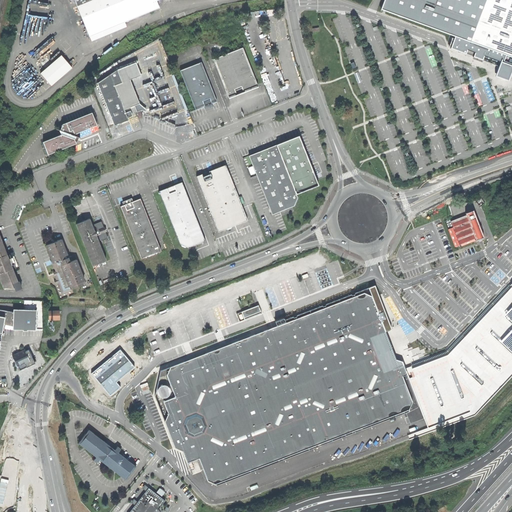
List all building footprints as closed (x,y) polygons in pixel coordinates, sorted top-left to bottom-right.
[(75,0),(77,5),(89,37),(160,7),(157,0),(75,0)] [(511,0),(384,0),(381,9),(450,35),(456,37),(452,48),(501,66),(497,77),(503,79),(509,82),(511,74),(511,0)] [(214,59),(229,96),(242,91),(255,86),(257,82),(243,47),(214,59)] [(52,85),(72,67),(61,56),(41,73),(52,85)] [(137,62),(118,69),(123,82),(115,85),(125,109),(140,103),(131,79),(142,75),(137,62)] [(204,106),(217,101),(201,62),(180,70),(196,109),(204,106)] [(98,82),(115,125),(122,123),(129,120),(125,109),(115,85),(123,82),(118,69),(98,82)] [(97,125),(92,112),(63,124),(61,130),(59,129),(61,135),(43,142),(48,155),(67,147),(77,143),(75,139),(76,135),(75,135),(75,134),(97,125)] [(272,215),(296,205),(298,199),(296,194),(319,185),(316,178),(299,136),(261,151),(249,156),(272,215)] [(197,177),(219,232),(226,229),(231,231),(233,226),(248,220),(226,165),(210,171),(197,177)] [(187,248),(205,240),(182,182),(169,187),(159,191),(180,244),(181,245),(182,246),(185,247),(186,247),(187,248)] [(158,252),(161,251),(140,199),(132,202),(121,206),(142,259),(144,258),(146,259),(148,256),(150,257),(151,255),(154,256),(155,254),(157,254),(158,252)] [(476,240),(484,237),(473,210),(466,213),(466,215),(451,221),(460,244),(475,238),(476,240)] [(76,224),(93,266),(107,260),(99,241),(107,238),(108,237),(106,231),(104,232),(102,228),(104,228),(102,222),(100,222),(92,225),(90,218),(83,221),(76,224)] [(0,277),(4,287),(18,282),(12,268),(9,260),(7,255),(3,245),(0,245),(0,242),(2,241),(0,235),(0,277)] [(73,289),(86,284),(74,255),(68,257),(61,239),(55,241),(46,245),(53,263),(54,262),(55,265),(56,264),(57,266),(56,267),(58,271),(59,274),(55,276),(57,280),(54,281),(55,283),(58,282),(62,294),(72,291),(70,286),(72,286),(73,289)] [(11,253),(7,255),(9,260),(12,268),(16,266),(11,253)] [(511,287),(448,355),(407,371),(428,428),(470,412),(472,414),(475,415),(511,376),(511,287)] [(408,410),(412,402),(402,377),(405,376),(406,373),(403,365),(401,366),(399,362),(398,363),(398,361),(402,360),(393,335),(388,337),(387,336),(389,335),(387,332),(389,331),(386,322),(384,321),(380,322),(370,297),(363,293),(357,296),(356,301),(351,298),(329,307),(327,312),(322,309),(299,318),(298,323),(293,321),(271,329),(269,334),(264,332),(241,341),(240,346),(235,343),(212,352),(211,357),(206,355),(183,363),(182,368),(177,366),(170,368),(167,376),(175,398),(164,402),(168,414),(162,416),(175,449),(182,452),(187,464),(199,459),(207,480),(215,484),(221,482),(224,477),(228,479),(250,470),(253,466),(257,468),(279,459),(282,455),(286,457),(309,448),(311,444),(315,446),(337,437),(339,433),(344,435),(367,426),(369,422),(373,424),(396,415),(398,411),(402,413),(408,410)] [(245,320),(276,308),(274,300),(242,312),(245,320)] [(0,351),(5,325),(14,327),(15,312),(0,309),(0,351)] [(15,309),(15,312),(14,327),(14,330),(37,331),(38,311),(15,309)] [(50,321),(61,320),(61,311),(50,312),(50,321)] [(13,355),(18,366),(30,360),(30,359),(33,357),(29,350),(26,351),(25,350),(13,355)] [(120,350),(92,373),(110,396),(120,387),(116,382),(135,367),(120,350)] [(126,477),(134,467),(90,433),(82,443),(126,477)] [(159,510),(166,500),(150,487),(133,509),(136,511),(159,511),(161,511),(159,510)]
